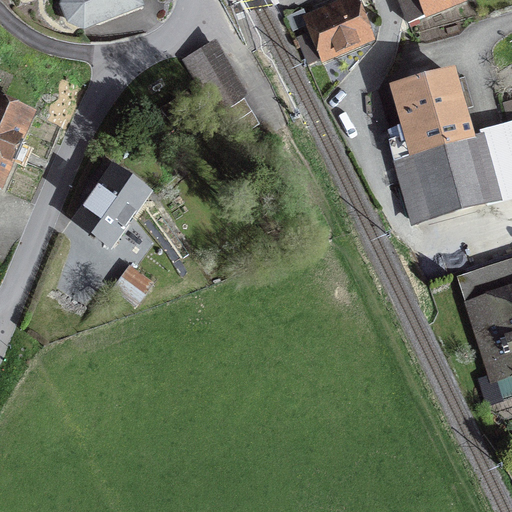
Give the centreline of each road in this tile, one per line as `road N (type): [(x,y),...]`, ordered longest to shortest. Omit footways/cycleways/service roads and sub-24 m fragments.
road 1 (track): [(274,114),(471,511)]
road 2 (residential): [(148,56),(122,76),(63,162),(25,252),(5,331)]
road 3 (residential): [(148,56),(32,45),(0,17)]
